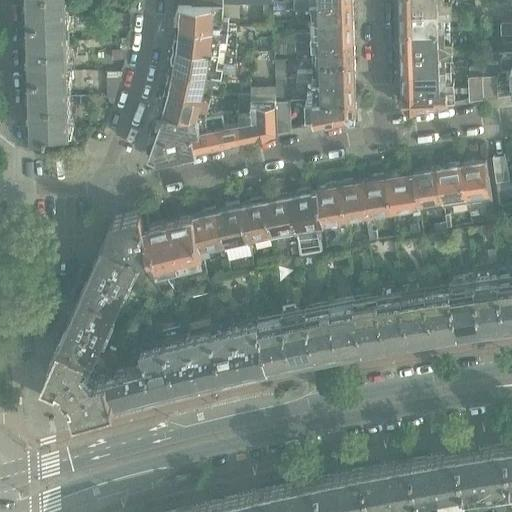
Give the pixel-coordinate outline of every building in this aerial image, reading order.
[(29,0),(34,132),(50,132),(50,128),(73,127),(68,0),(29,0)] [(177,24),(229,24),(230,15),(224,14),(224,0),(179,1),(177,8),(178,15),(177,24)] [(353,0),(296,0),(297,7),(311,7),(311,19),(354,17),(353,0)] [(453,14),(453,6),(401,7),(402,27),(447,26),(446,14),(453,14)] [(492,7),(482,7),(483,20),(492,19),(492,7)] [(297,29),(297,38),(355,37),(354,17),(311,19),(312,29),(297,29)] [(511,29),(511,18),(502,19),(503,30),(511,29)] [(175,44),(220,47),(222,35),(229,35),(229,24),(177,24),(177,32),(174,37),(175,44)] [(447,26),(402,27),(403,47),(453,46),(453,38),(447,38),(447,26)] [(312,47),(313,58),(355,57),(355,37),(297,38),(298,48),(312,47)] [(286,40),(276,40),(276,54),(287,54),(286,40)] [(173,57),(171,65),(223,71),(224,61),(218,60),(220,47),(175,44),(172,50),(173,57)] [(403,47),(403,67),(448,66),(447,54),(454,54),(453,46),(403,47)] [(475,66),(483,66),(483,52),(475,52),(475,66)] [(511,52),(503,52),(504,65),(511,64),(511,52)] [(355,57),(313,58),(313,69),(298,70),(299,79),(356,78),(355,57)] [(276,59),(277,80),(286,80),(286,59),(276,59)] [(167,86),(212,93),(214,80),(221,81),(223,71),(171,65),(170,74),(167,79),(167,86)] [(448,66),(403,67),(404,87),(455,86),(455,78),(448,78),(448,66)] [(484,74),(485,96),(499,94),(498,73),(484,74)] [(511,73),(498,73),(499,94),(511,92),(511,73)] [(485,96),(484,74),(471,74),(471,98),(485,96)] [(356,78),(299,79),(299,88),(307,87),(309,88),(310,99),(356,98),(356,78)] [(287,100),(286,80),(277,80),(277,86),(277,96),(277,100),(287,100)] [(161,108),(206,115),(209,104),(212,93),(167,86),(163,92),(163,98),(161,108)] [(455,86),(404,87),(404,104),(407,104),(407,106),(419,106),(418,104),(437,103),(437,101),(449,101),(456,100),(455,86)] [(241,120),(242,138),(278,130),(291,128),(290,100),(287,100),(277,100),(277,96),(253,97),(253,93),(240,93),(241,112),(241,120)] [(356,98),(310,99),(307,99),(307,116),(315,116),(315,123),(357,116),(356,98)] [(223,111),(206,115),(161,108),(160,111),(157,113),(150,134),(152,143),(149,149),(156,152),(157,157),(209,144),(242,138),(241,120),(225,123),(223,111)] [(493,156),(498,181),(510,179),(506,155),(493,156)] [(463,161),(469,198),(492,195),(486,158),(463,161)] [(439,165),(445,202),(469,198),(463,161),(439,165)] [(445,202),(439,165),(421,168),(419,170),(416,170),(422,206),(445,202)] [(388,172),(394,211),(422,206),(416,170),(400,173),(400,170),(388,172)] [(394,211),(388,172),(374,174),(375,177),(365,179),(371,215),(394,211)] [(340,180),(348,219),(371,215),(365,179),(354,181),(353,178),(340,180)] [(498,191),(511,189),(510,179),(498,181),(497,181),(498,191)] [(348,219),(340,180),(327,183),(328,186),(318,187),(325,223),(348,219)] [(325,223),(318,187),(311,188),(310,186),(298,188),(298,191),(290,193),(298,230),(325,224),(324,223),(325,223)] [(266,197),(274,235),(298,230),(290,193),(288,193),(287,190),(275,193),(275,195),(266,197)] [(251,200),(243,202),(251,240),(274,235),(266,197),(264,197),(263,195),(250,198),(251,200)] [(219,207),(228,245),(251,240),(243,202),(240,203),(240,200),(227,203),(227,206),(219,207)] [(204,211),(195,213),(204,250),(228,245),(219,207),(217,208),(216,205),(203,208),(204,211)] [(487,209),(488,220),(495,219),(493,208),(487,209)] [(109,231),(105,239),(141,255),(157,251),(160,265),(205,255),(204,250),(195,213),(145,225),(142,209),(140,209),(140,210),(115,216),(111,226),(110,225),(109,227),(112,228),(111,231),(108,230),(109,231)] [(447,216),(449,226),(460,224),(459,214),(447,216)] [(438,232),(448,230),(447,222),(437,224),(438,232)] [(90,274),(84,288),(119,304),(141,255),(105,239),(100,251),(99,251),(99,252),(102,253),(98,261),(95,259),(95,261),(96,261),(94,265),(93,264),(92,266),(95,267),(92,274),(89,273),(89,274),(90,274)] [(224,271),(231,269),(229,257),(221,259),(224,271)] [(511,273),(500,275),(507,323),(511,321),(511,273)] [(475,279),(482,326),(507,323),(500,275),(475,279)] [(475,279),(451,283),(459,330),(482,326),(475,279)] [(428,287),(435,333),(450,331),(459,330),(451,283),(428,287)] [(404,291),(411,337),(435,333),(428,287),(404,291)] [(119,304),(84,288),(78,302),(77,302),(77,303),(79,304),(76,311),(74,310),(71,317),(73,318),(70,325),(67,324),(67,325),(68,325),(61,339),(89,351),(97,355),(119,304)] [(404,291),(380,296),(388,341),(411,337),(404,291)] [(356,296),(356,300),(365,345),(388,341),(380,296),(380,292),(356,296)] [(285,315),(294,359),(316,354),(308,310),(298,312),(295,296),(282,298),(285,315)] [(333,305),(341,350),(355,347),(365,345),(356,300),(333,305)] [(308,310),(316,354),(341,350),(333,305),(308,310)] [(236,321),(249,369),(270,364),(261,320),(260,315),(236,321)] [(294,359),(285,315),(261,320),(270,364),(294,359)] [(213,327),(226,375),(249,369),(236,321),(213,327)] [(226,375),(213,327),(190,333),(203,380),(210,378),(226,375)] [(167,339),(180,385),(203,380),(190,333),(167,339)] [(117,402),(110,373),(97,376),(94,379),(83,366),(89,351),(61,339),(45,376),(65,386),(71,394),(77,414),(112,403),(117,402)] [(145,344),(149,363),(157,391),(180,385),(167,339),(145,344)] [(110,373),(117,402),(157,391),(149,363),(110,373)] [(484,446),(491,492),(511,489),(511,470),(508,443),(484,446)] [(484,446),(458,450),(460,457),(467,496),(491,492),(484,446)] [(437,454),(444,500),(467,496),(460,457),(458,450),(445,452),(437,454)] [(413,458),(421,504),(444,500),(437,454),(413,458)] [(413,458),(389,463),(397,508),(421,504),(413,458)] [(389,463),(366,467),(374,511),(375,511),(397,508),(389,463)] [(341,472),(349,511),(374,511),(366,467),(341,472)] [(319,476),(326,511),(349,511),(341,472),(319,476)] [(326,511),(319,476),(295,481),(301,511),(326,511)] [(271,486),(276,511),(301,511),(295,481),(271,486)] [(276,511),(271,486),(248,492),(252,511),(276,511)] [(252,511),(248,492),(226,498),(228,511),(252,511)] [(202,504),(203,511),(228,511),(226,498),(202,504)]
